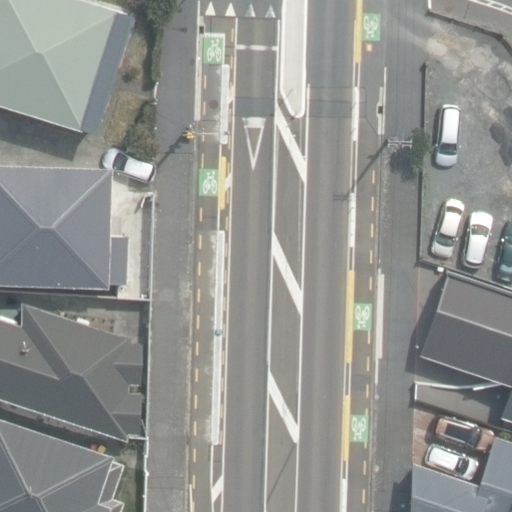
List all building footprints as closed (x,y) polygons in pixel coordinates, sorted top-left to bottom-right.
[(0,0),(0,102),(97,132),(133,14),(88,0),(0,0)] [(0,282),(107,287),(108,282),(127,283),(128,235),(109,235),(111,167),(0,163),(0,282)] [(0,398),(125,441),(126,431),(138,432),(140,390),(128,390),(129,383),(139,383),(141,341),(127,341),(128,336),(20,302),(19,325),(0,318),(0,398)] [(511,419),(511,382),(501,416),(511,419)] [(0,511),(117,511),(122,500),(110,496),(124,459),(0,414),(0,511)] [(511,511),(511,439),(491,433),(474,480),(413,462),(409,511),(511,511)]
